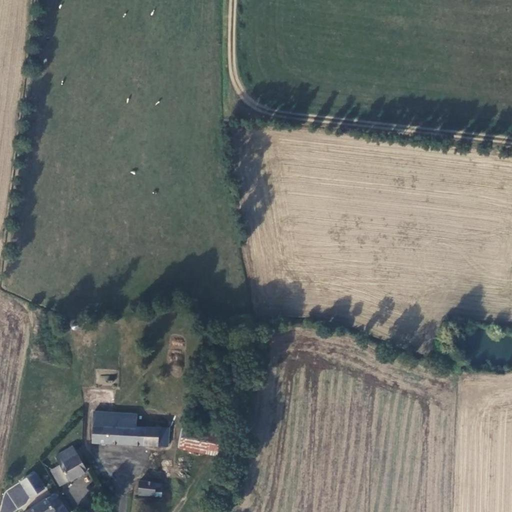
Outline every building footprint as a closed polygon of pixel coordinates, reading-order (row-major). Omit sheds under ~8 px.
[(137,414),(94,412),(93,441),(167,446),(169,427),(137,425),(137,414)] [(185,426),(180,447),(227,457),(232,436),(185,426)] [(52,469),(60,484),(86,469),(73,445),(56,455),(60,464),(52,469)] [(86,487),(92,481),(83,473),(66,490),(78,503),(90,491),(86,487)] [(27,497),(41,488),(32,476),(19,485),(27,497)] [(140,481),(138,493),(161,497),(163,489),(155,488),(156,483),(140,481)] [(96,487),(87,497),(92,502),(101,493),(96,487)] [(68,511),(58,496),(57,497),(54,494),(48,499),(47,497),(25,511),(68,511)]
